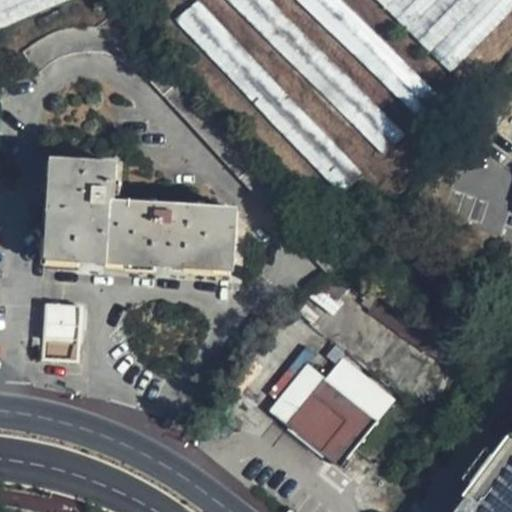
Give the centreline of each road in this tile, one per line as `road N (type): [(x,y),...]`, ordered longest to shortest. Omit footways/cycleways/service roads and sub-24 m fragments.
road 1 (primary): [(0,413),(70,424),(146,450),(235,511)]
road 2 (unknown): [(237,323),(191,369),(146,450)]
